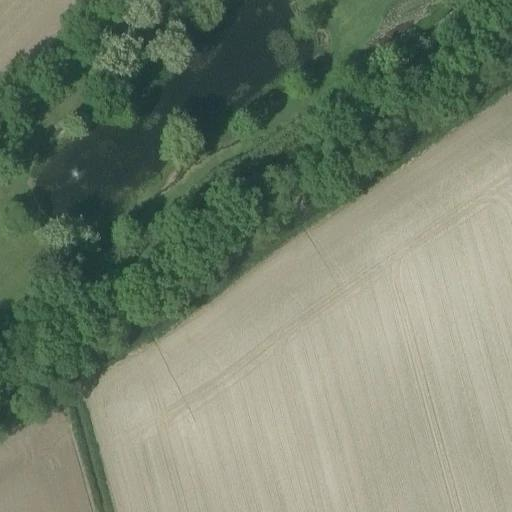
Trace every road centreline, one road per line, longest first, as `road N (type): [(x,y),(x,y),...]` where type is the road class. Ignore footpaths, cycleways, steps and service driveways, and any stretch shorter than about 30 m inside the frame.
road 1 (unknown): [(188,147),(335,0)]
road 2 (track): [(122,0),(0,123)]
